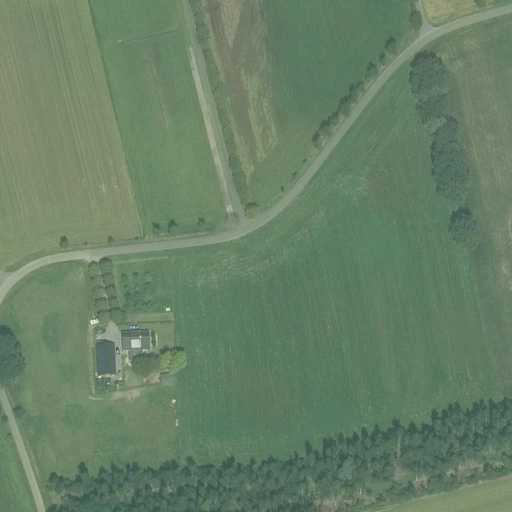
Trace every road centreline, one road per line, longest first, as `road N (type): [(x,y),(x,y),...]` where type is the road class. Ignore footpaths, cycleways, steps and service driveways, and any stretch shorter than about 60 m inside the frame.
road 1 (unclassified): [(0,295),(21,271),(65,255),(209,240),(252,226),(284,202),(411,50),(441,30),(511,8)]
road 2 (unclassified): [(42,511),(0,389)]
